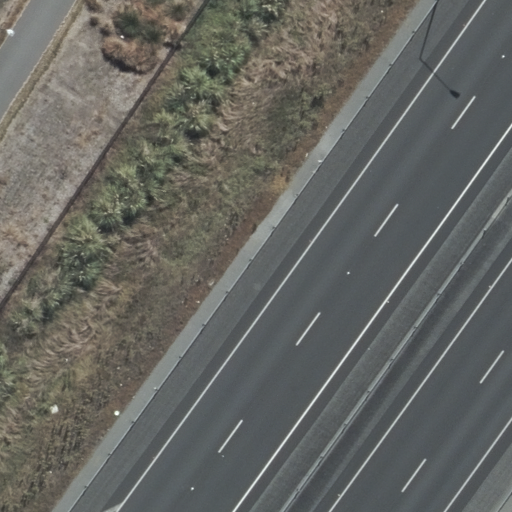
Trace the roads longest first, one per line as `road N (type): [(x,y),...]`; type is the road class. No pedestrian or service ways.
road 1 (motorway): [(172,511),(511,43)]
road 2 (motorway): [(511,339),(387,511)]
